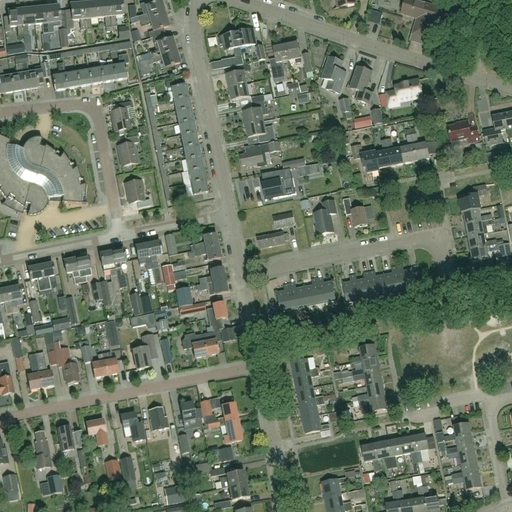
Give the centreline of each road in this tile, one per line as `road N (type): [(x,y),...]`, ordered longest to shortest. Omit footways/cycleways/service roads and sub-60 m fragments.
road 1 (residential): [(242,277),(429,239),(455,278),(511,272)]
road 2 (residential): [(0,420),(260,368)]
road 3 (residential): [(480,78),(238,0)]
road 4 (residential): [(119,238),(96,114),(77,107),(0,115)]
road 5 (residential): [(230,213),(197,54),(196,0)]
road 6 (residential): [(287,511),(260,368)]
road 7 (residential): [(0,261),(119,238)]
